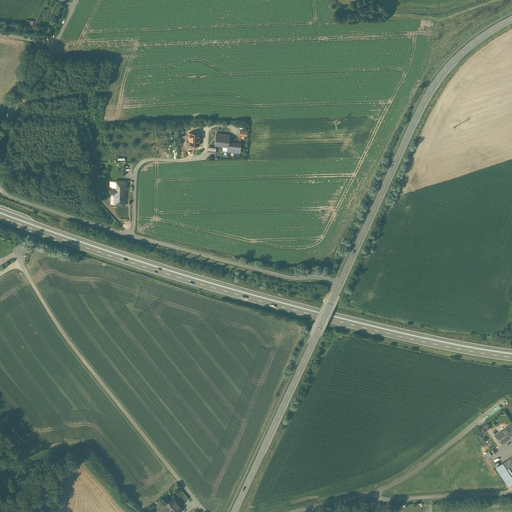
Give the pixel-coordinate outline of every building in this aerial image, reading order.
[(42,51),(31,44),(28,48),(39,55),(42,51)] [(199,133),(189,133),(189,145),(199,145),(199,133)] [(229,135),(216,134),(215,145),(228,147),(228,143),(229,135)] [(228,143),(228,147),(227,151),(239,153),(240,144),(228,143)] [(100,191),(95,179),(88,182),(93,194),(100,191)] [(118,187),(115,187),(108,187),(108,193),(115,193),(115,198),(116,198),(116,204),(124,205),(125,188),(125,187),(118,187)] [(511,423),(508,426),(508,427),(502,430),(508,438),(510,437),(511,440),(511,439),(511,423)] [(502,430),(496,434),(502,442),(508,438),(502,430)] [(511,461),(509,457),(496,466),(508,485),(511,482),(511,461)] [(173,497),(164,504),(164,505),(158,509),(159,510),(160,509),(162,511),(163,511),(168,509),(170,511),(175,511),(177,511),(178,511),(182,509),(173,497)]
